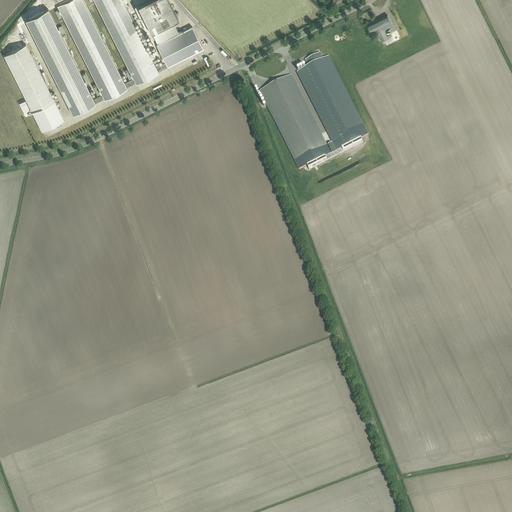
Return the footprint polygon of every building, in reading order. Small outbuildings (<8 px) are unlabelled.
[(73,114),(136,82),(134,78),(125,82),(83,0),(64,0),(57,4),(59,9),(55,11),(60,20),(64,18),(97,83),(92,85),(97,95),(102,92),(103,93),(93,98),(85,84),(90,82),(85,72),(80,74),(62,37),(67,35),(62,25),(57,27),(48,9),(26,19),(73,114)] [(134,78),(136,82),(168,66),(165,62),(156,66),(152,58),(158,54),(156,50),(149,53),(122,0),(89,0),(91,4),(95,2),(129,68),(125,70),(129,79),(133,77),(134,78)] [(145,0),(137,4),(151,31),(172,20),(178,17),(169,0),(145,0)] [(393,25),(388,15),(367,25),(371,32),(376,29),(382,41),(388,38),(384,29),(393,25)] [(165,62),(168,66),(203,48),(192,26),(156,44),(165,62)] [(25,44),(5,55),(31,108),(29,109),(25,100),(19,103),(26,115),(33,112),(42,130),(63,119),(25,44)] [(323,59),(320,53),(305,61),(308,67),(323,59)] [(361,138),(368,135),(329,57),(297,73),(333,144),(336,151),(334,152),(336,156),(363,142),(361,138)] [(331,153),(292,76),(260,92),(299,169),(307,165),(309,170),(325,162),(323,157),(331,153)]
